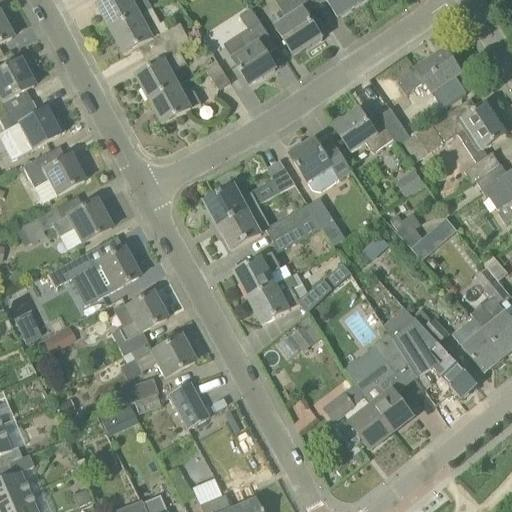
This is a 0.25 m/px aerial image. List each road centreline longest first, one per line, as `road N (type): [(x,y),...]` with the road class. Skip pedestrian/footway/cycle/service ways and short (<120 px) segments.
road 1 (residential): [(146,194),(267,127),(457,0)]
road 2 (residential): [(316,511),(146,194)]
road 3 (residential): [(146,194),(40,0)]
road 4 (residential): [(376,511),(511,401)]
